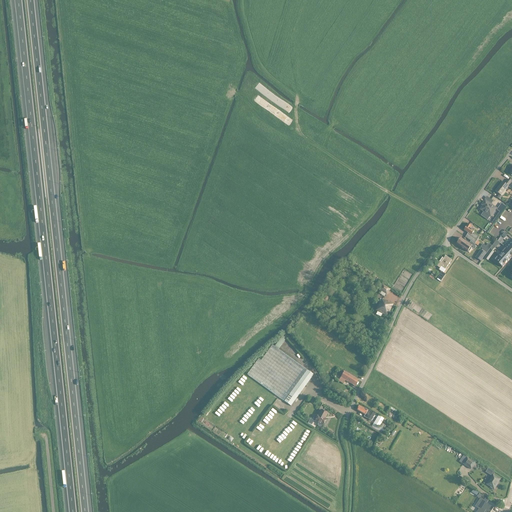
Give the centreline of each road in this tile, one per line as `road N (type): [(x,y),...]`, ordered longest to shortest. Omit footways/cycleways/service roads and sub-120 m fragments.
road 1 (motorway): [(16,0),(70,511)]
road 2 (motorway): [(86,511),(32,0)]
road 3 (residential): [(511,291),(444,244),(511,152)]
road 4 (track): [(306,138),(452,233)]
